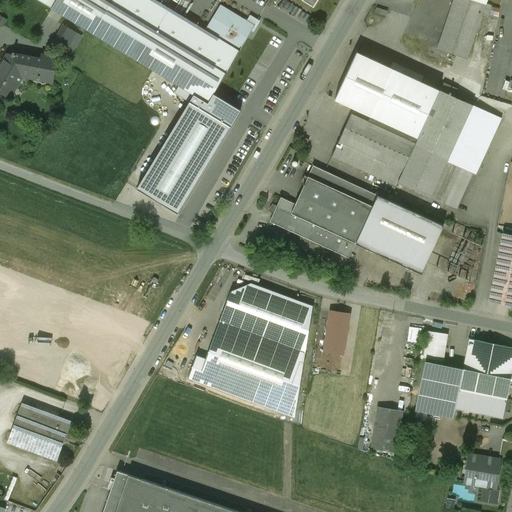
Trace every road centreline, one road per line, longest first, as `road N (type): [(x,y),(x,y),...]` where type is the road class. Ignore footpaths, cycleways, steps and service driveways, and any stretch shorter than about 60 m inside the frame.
road 1 (residential): [(54,511),(216,247)]
road 2 (residential): [(216,247),(342,289),(511,324)]
road 3 (residential): [(216,247),(357,0)]
road 4 (residential): [(216,247),(0,166)]
